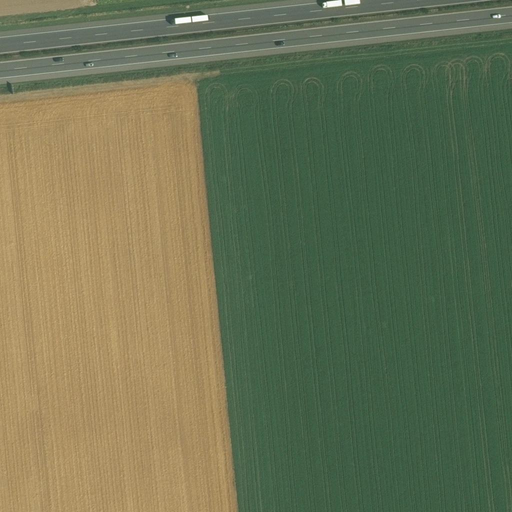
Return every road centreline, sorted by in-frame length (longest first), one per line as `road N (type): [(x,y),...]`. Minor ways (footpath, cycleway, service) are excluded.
road 1 (track): [(0,99),(511,43)]
road 2 (motorway): [(0,72),(511,17)]
road 3 (motorway): [(432,0),(0,46)]
road 4 (track): [(0,20),(192,0)]
